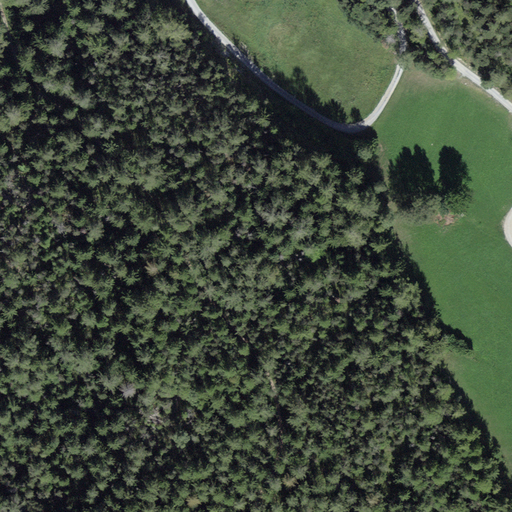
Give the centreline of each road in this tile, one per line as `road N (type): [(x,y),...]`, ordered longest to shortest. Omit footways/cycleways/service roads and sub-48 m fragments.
road 1 (track): [(388,0),(402,62),(374,115),(354,128),(293,99),(191,0)]
road 2 (track): [(511,107),(452,61),(415,0)]
